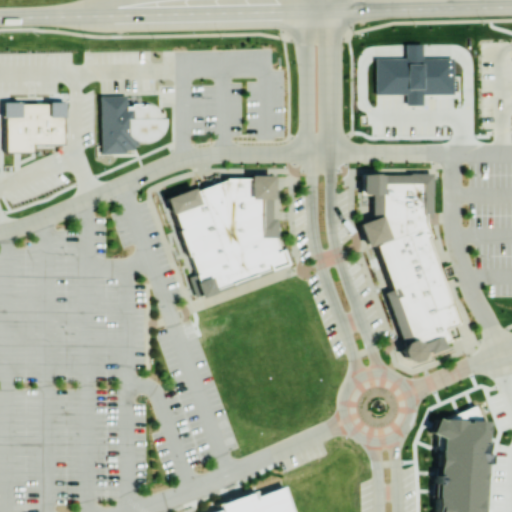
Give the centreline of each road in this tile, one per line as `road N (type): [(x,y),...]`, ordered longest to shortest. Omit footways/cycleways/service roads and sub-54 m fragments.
road 1 (secondary): [(0,16),(511,5)]
road 2 (residential): [(307,11),(314,231),(351,343),(349,388)]
road 3 (residential): [(387,374),(369,345),(332,217),(328,11)]
road 4 (residential): [(330,153),(225,152),(175,162)]
road 5 (residential): [(123,184),(0,231)]
road 6 (residential): [(230,474),(346,419)]
